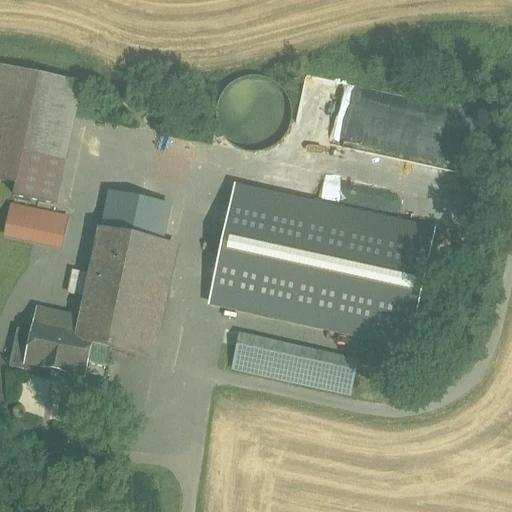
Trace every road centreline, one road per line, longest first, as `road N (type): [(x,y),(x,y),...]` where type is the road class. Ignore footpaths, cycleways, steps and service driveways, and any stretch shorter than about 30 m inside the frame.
road 1 (track): [(203,375),(187,306),(198,193),(109,167)]
road 2 (unclassified): [(190,467),(93,449),(54,459),(44,463),(31,511)]
